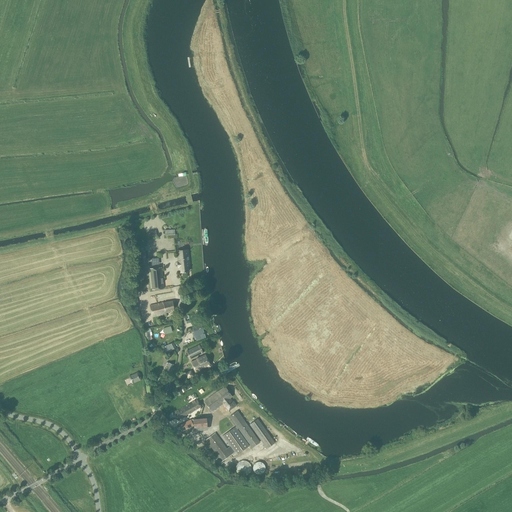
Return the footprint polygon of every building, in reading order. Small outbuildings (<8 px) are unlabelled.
[(185,272),(188,271),(188,266),(187,266),(186,261),(188,261),(187,250),(177,251),(179,262),(178,262),(178,267),(179,267),(180,272),(184,272),(185,272)] [(161,268),(150,269),(152,289),(163,288),(161,268)] [(133,307),(139,305),(135,293),(129,295),(133,307)] [(153,317),(165,314),(165,313),(174,311),(172,301),(150,305),(153,317)] [(200,325),(192,326),(193,327),(193,328),(194,331),(193,331),(196,341),(205,338),(201,326),(200,325)] [(165,353),(167,354),(176,349),(173,344),(169,346),(163,349),(165,353)] [(190,359),(203,353),(199,345),(186,351),(190,359)] [(190,362),(195,372),(203,368),(204,368),(204,367),(206,366),(206,367),(207,366),(208,369),(212,367),(211,365),(209,365),(205,355),(190,362)] [(173,365),(166,363),(164,369),(171,372),(173,365)] [(137,373),(130,376),(129,379),(130,382),(132,383),(140,380),(140,377),(139,374),(137,373)] [(233,401),(230,398),(232,397),(224,387),(204,402),(211,412),(223,403),(228,411),(234,407),(237,405),(234,401),(233,401)] [(178,418),(199,406),(196,400),(175,412),(175,414),(177,417),(178,418)] [(236,411),(229,416),(247,441),(255,436),(255,435),(236,411)] [(207,418),(193,419),(194,424),(194,427),(194,431),(198,431),(198,427),(207,427),(207,418)] [(178,425),(181,431),(194,426),(191,419),(178,425)] [(275,442),(257,419),(249,425),(267,448),(275,442)] [(215,433),(206,439),(222,461),(234,452),(236,455),(249,445),(235,427),(223,436),(230,446),(226,448),(215,433)] [(250,464),(250,463),(249,463),(249,462),(248,462),(247,461),(246,461),(245,461),(244,461),(243,461),(242,461),(241,461),(240,461),(240,462),(239,462),(239,463),(238,463),(238,464),(237,464),(237,465),(236,466),(236,467),(236,468),(236,469),(236,470),(236,471),(237,471),(237,472),(237,473),(238,473),(238,474),(239,474),(239,475),(240,475),(240,476),(241,476),(242,476),(243,476),(244,476),(245,476),(246,476),(247,476),(248,475),(249,474),(250,473),(251,472),(251,471),(251,470),(252,470),(252,469),(252,468),(251,467),(251,466),(251,465),(250,464)] [(261,462),(260,462),(259,462),(258,462),(257,462),(256,463),(255,463),(255,464),(254,464),(254,465),(253,466),(253,467),(253,468),(253,469),(253,470),(254,471),(254,472),(255,473),(256,473),(257,474),(258,474),(259,474),(260,474),(261,474),(262,474),(262,473),(263,473),(264,472),(264,471),(265,471),(265,470),(265,469),(265,468),(265,467),(265,466),(265,465),(264,465),(264,464),(263,464),(263,463),(262,463),(261,462)]
